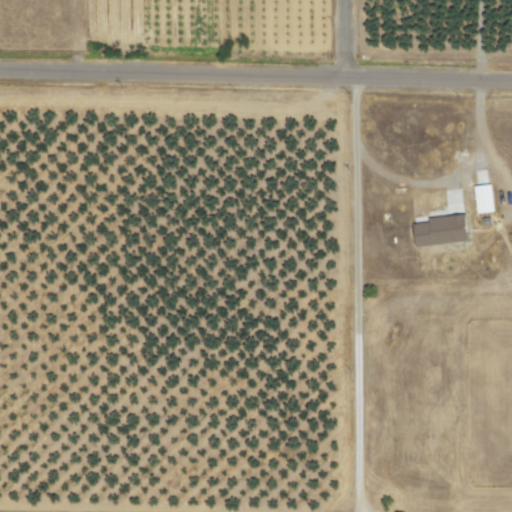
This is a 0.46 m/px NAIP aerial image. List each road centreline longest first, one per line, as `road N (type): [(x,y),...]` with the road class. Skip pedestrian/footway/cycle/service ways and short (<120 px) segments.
road 1 (tertiary): [(511,80),(0,70)]
road 2 (track): [(337,79),(306,106),(283,112),(0,103)]
